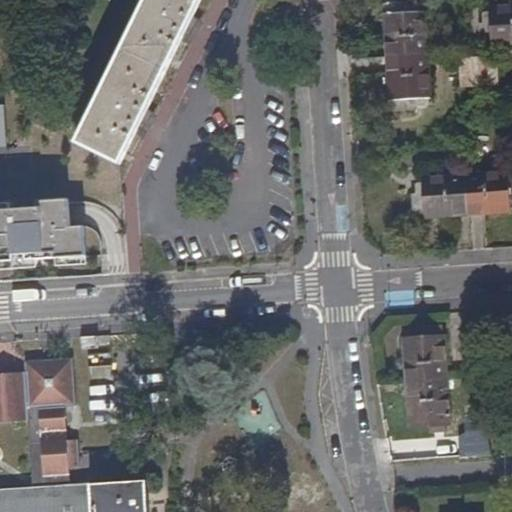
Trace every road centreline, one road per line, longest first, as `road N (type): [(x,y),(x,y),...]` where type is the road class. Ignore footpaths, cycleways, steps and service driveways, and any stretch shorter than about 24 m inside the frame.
road 1 (residential): [(337,286),(0,309)]
road 2 (residential): [(319,0),(337,286)]
road 3 (residential): [(337,286),(364,481)]
road 4 (residential): [(337,286),(511,275)]
road 5 (unknown): [(73,304),(88,464)]
road 6 (residential): [(511,472),(364,481)]
